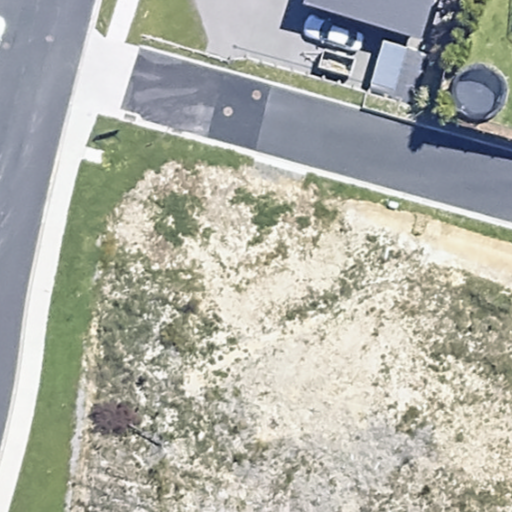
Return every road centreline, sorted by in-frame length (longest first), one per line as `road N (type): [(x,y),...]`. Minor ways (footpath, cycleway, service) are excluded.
road 1 (residential): [(30,53),(511,189)]
road 2 (residential): [(0,171),(30,53)]
